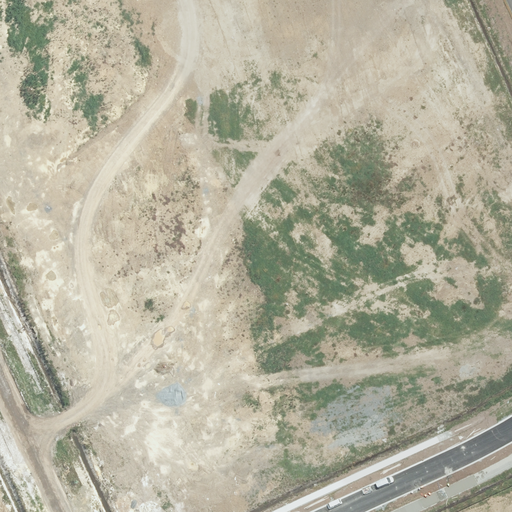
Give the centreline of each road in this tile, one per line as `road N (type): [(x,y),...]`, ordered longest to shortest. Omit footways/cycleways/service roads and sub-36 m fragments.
road 1 (unknown): [(511,427),(332,511)]
road 2 (unknown): [(0,358),(67,511)]
